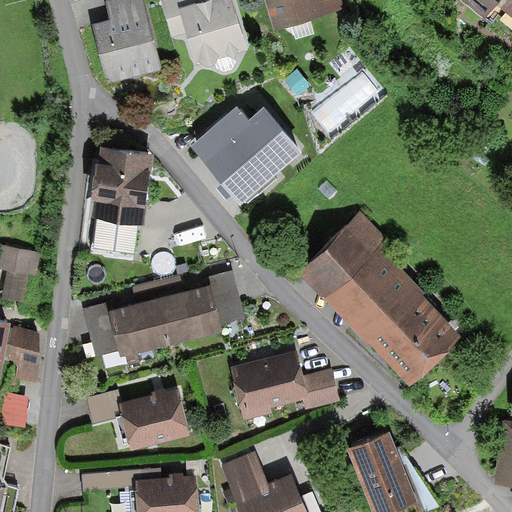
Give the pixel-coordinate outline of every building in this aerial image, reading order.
[(129,0),(111,5),(115,21),(96,26),(109,78),(154,67),(136,0),(129,0)] [(227,0),(217,0),(182,10),(196,59),(241,46),(227,0)] [(316,0),(268,0),(276,24),(320,12),(316,0)] [(237,107),(192,144),(241,204),(301,154),(262,107),(248,119),(237,107)] [(146,157),(102,152),(95,210),(139,215),(146,157)] [(362,216),(302,273),(411,389),(464,339),(375,245),(383,238),(362,216)] [(3,247),(0,266),(0,293),(19,296),(24,263),(30,264),(32,252),(3,247)] [(204,287),(114,309),(124,346),(213,324),(204,287)] [(327,373),(296,380),(291,357),(237,367),(245,410),(331,394),(327,373)] [(5,425),(28,428),(33,394),(10,390),(5,425)] [(115,390),(88,396),(93,418),(121,411),(129,444),(183,431),(174,390),(118,403),(115,390)] [(511,418),(495,417),(492,460),(511,461),(511,418)] [(394,511),(417,503),(390,433),(349,449),(373,511),(394,511)] [(0,468),(8,470),(13,445),(0,442),(0,468)] [(306,511),(300,497),(290,475),(268,484),(254,450),(222,463),(242,511),(306,511)] [(154,470),(85,475),(87,491),(135,487),(136,511),(194,511),(192,475),(154,478),(154,470)] [(321,511),(312,492),(300,497),(306,511),(321,511)]
